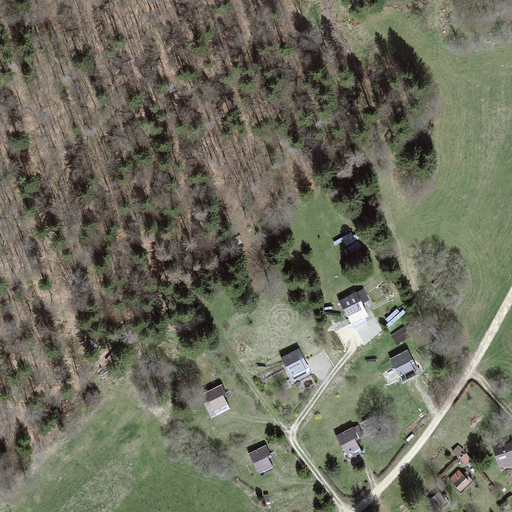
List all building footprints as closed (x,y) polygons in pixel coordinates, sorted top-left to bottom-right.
[(434,289),(442,276),(435,272),(427,285),(434,289)] [(360,299),(355,291),(338,300),(351,323),(365,315),(358,303),(360,302),(359,300),(360,299)] [(393,335),(397,342),(407,335),(405,331),(407,330),(404,326),(399,329),(400,331),(393,335)] [(291,374),(304,367),(300,360),(303,359),(298,348),(281,357),(291,374)] [(407,349),(389,359),(402,381),(416,374),(409,359),(412,358),(407,349)] [(204,392),(214,410),(228,403),(224,396),(227,394),(222,384),(204,392)] [(355,438),(358,437),(357,433),(361,431),(356,424),(335,435),(349,457),(362,450),(355,438)] [(511,443),(495,449),(500,464),(511,459),(511,443)] [(249,453),(259,470),(272,464),(269,456),(271,455),(266,444),(260,447),(249,453)] [(463,475),(460,471),(452,479),(462,489),(470,481),(466,477),(468,475),(466,472),(463,475)] [(438,505),(445,500),(440,492),(432,497),(438,505)]
